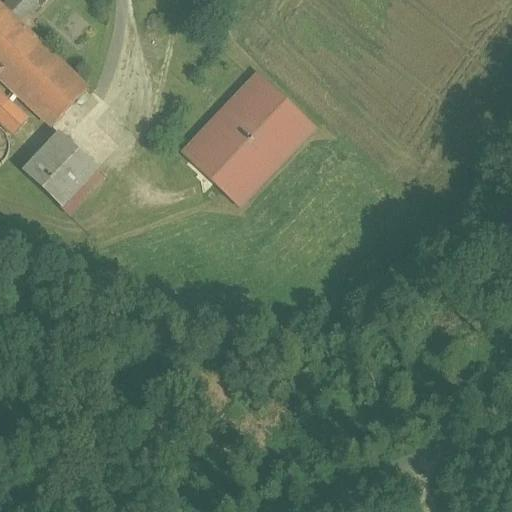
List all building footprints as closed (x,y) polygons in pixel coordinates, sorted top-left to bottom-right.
[(48,0),(13,0),(2,12),(17,25),(39,2),(43,6),(48,0)] [(2,12),(0,9),(0,78),(53,128),(87,92),(17,25),(2,12)] [(259,78),(184,159),(242,213),(317,132),(259,78)] [(0,123),(14,137),(29,122),(0,94),(0,123)] [(61,136),(25,175),(61,209),(98,170),(61,136)]
